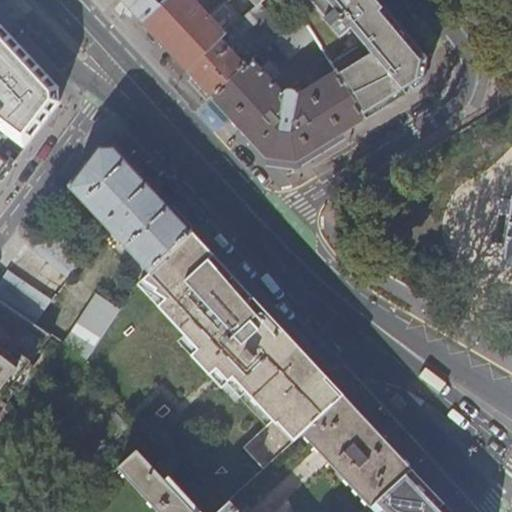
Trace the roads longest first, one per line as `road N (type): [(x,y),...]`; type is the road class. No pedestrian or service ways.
road 1 (residential): [(264,223),(443,114),(463,86),(463,55),(418,0)]
road 2 (secondary): [(264,223),(121,69)]
road 3 (residential): [(0,230),(121,69)]
road 4 (secondary): [(379,326),(413,378),(511,452)]
road 5 (secondary): [(379,326),(264,223)]
road 6 (secondary): [(511,399),(379,326)]
